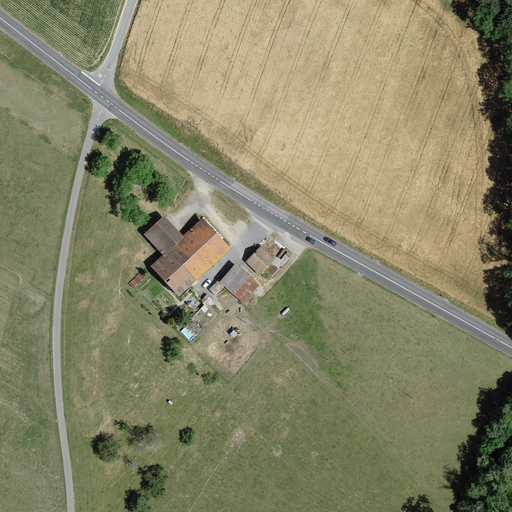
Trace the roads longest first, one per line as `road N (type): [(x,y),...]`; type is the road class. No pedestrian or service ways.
road 1 (tertiary): [(102,97),(217,178),(511,348)]
road 2 (unclassified): [(102,97),(62,261),(57,352),(69,511)]
road 3 (tertiary): [(0,17),(102,97)]
